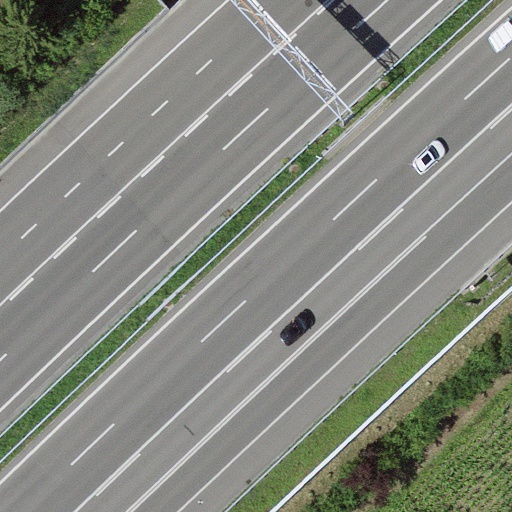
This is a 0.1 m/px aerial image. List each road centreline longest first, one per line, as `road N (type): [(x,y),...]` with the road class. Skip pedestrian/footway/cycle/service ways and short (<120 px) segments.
road 1 (motorway): [(361,0),(0,338)]
road 2 (motorway): [(37,511),(391,191)]
road 3 (motorway): [(105,511),(391,191)]
road 4 (motorway): [(391,191),(511,85)]
